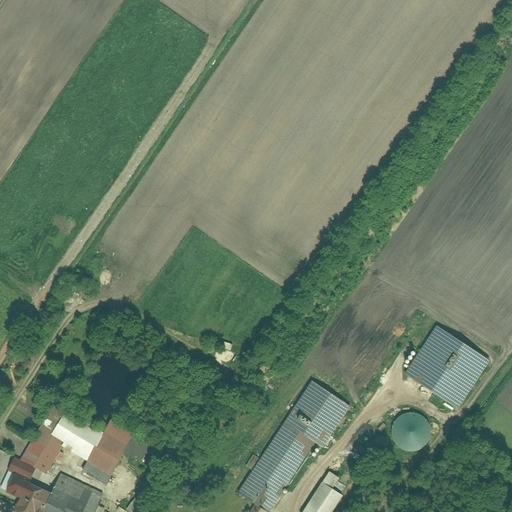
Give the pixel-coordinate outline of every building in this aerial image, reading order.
[(491,361),(437,326),(405,375),(458,410),(491,361)] [(254,506),(262,511),(271,511),(314,445),(322,450),(349,409),(311,385),(239,497),(254,506)] [(393,428),(392,435),(394,441),(398,446),(403,450),(409,452),(416,452),(422,449),(427,445),(430,440),(432,433),(431,427),(428,421),(423,417),(418,414),(411,413),(405,414),(399,417),(395,422),(393,428)] [(21,463),(38,472),(47,477),(63,449),(112,478),(125,454),(141,464),(151,446),(111,423),(105,437),(67,415),(55,434),(42,427),(21,463)] [(252,469),(258,458),(251,455),(246,466),(252,469)] [(17,477),(33,483),(38,472),(21,463),(16,460),(10,475),(17,477)] [(322,486),(332,493),(340,481),(330,475),(322,486)] [(44,511),(52,496),(31,488),(33,483),(17,477),(8,495),(22,503),(16,511),(44,511)] [(94,511),(102,496),(60,477),(52,496),(44,511),(94,511)] [(332,493),(322,486),(305,511),(334,511),(342,499),(332,493)]
